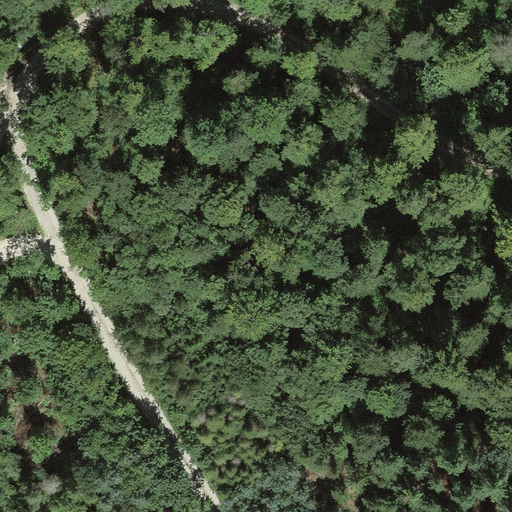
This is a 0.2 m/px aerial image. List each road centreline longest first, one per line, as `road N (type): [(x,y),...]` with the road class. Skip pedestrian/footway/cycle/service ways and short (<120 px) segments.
road 1 (track): [(511,172),(470,158),(294,46),(182,0),(85,18),(0,108)]
road 2 (track): [(217,511),(133,389),(59,253),(0,108)]
